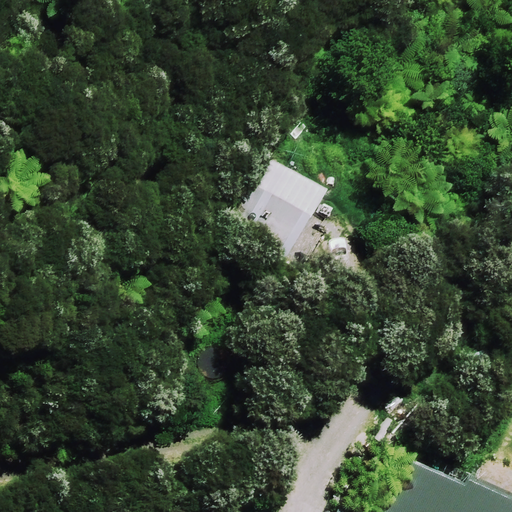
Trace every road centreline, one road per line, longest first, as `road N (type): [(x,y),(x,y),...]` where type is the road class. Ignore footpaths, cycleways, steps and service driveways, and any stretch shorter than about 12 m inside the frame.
road 1 (track): [(511,302),(426,342),(315,431),(272,511)]
road 2 (track): [(315,431),(0,484)]
